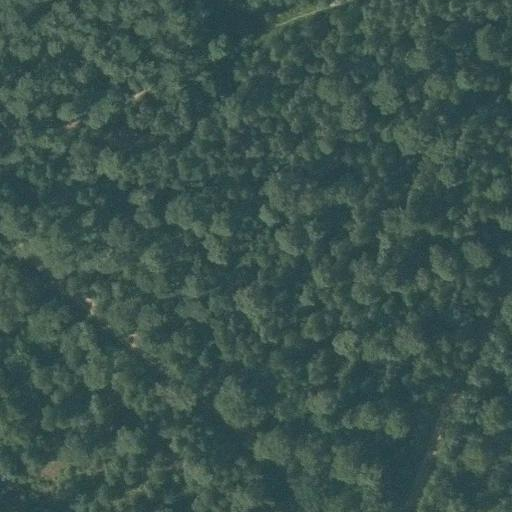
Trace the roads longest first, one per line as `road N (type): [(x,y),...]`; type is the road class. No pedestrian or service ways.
road 1 (track): [(371,511),(0,211)]
road 2 (track): [(399,511),(511,270)]
